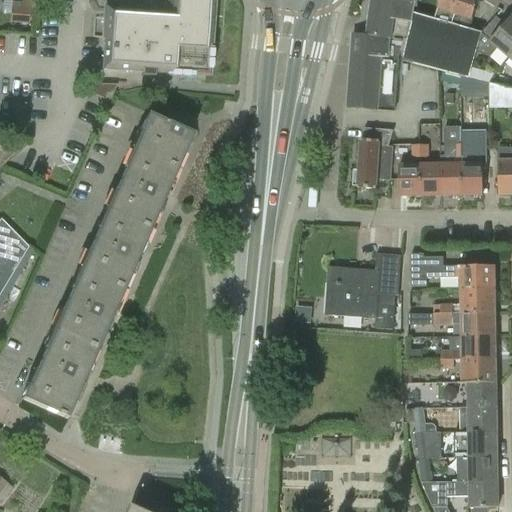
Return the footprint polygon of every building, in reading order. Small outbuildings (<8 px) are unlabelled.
[(34,11),(34,0),(20,0),(20,11),(11,10),(10,25),(28,26),(28,11),(34,11)] [(152,9),(149,12),(145,11),(141,10),(122,9),(121,10),(106,9),(106,18),(103,18),(102,40),(104,39),(102,69),(142,71),(141,77),(154,78),(153,75),(210,78),(212,48),(210,48),(212,0),(162,0),(161,1),(159,0),(153,0),(152,1),(151,2),(151,3),(151,4),(150,5),(151,7),(151,9),(152,9)] [(403,63),(403,61),(413,24),(416,14),(417,0),(373,0),(371,37),(354,36),(351,62),(348,108),(395,111),(400,63),(403,63)] [(468,79),(476,53),(481,35),(469,31),(478,0),(440,0),(435,20),(416,14),(413,24),(403,61),(468,79)] [(508,59),(511,54),(511,18),(506,25),(497,16),(481,35),(476,53),(490,57),(497,49),(508,59)] [(89,94),(109,102),(116,86),(90,84),(89,94)] [(511,90),(488,84),(489,110),(511,109),(511,90)] [(132,147),(177,167),(192,134),(146,114),(132,147)] [(377,181),(386,181),(391,182),(394,148),(389,148),(393,137),(393,132),(370,130),(369,141),(361,140),(358,172),(355,172),(354,186),(356,186),(357,189),(376,190),(377,181)] [(441,165),(441,196),(461,196),(460,145),(460,131),(444,132),(445,145),(448,145),(449,157),(440,158),(441,165)] [(0,153),(12,143),(0,141),(0,153)] [(12,143),(0,153),(0,168),(29,144),(12,143)] [(472,145),(460,145),(461,196),(482,196),(482,164),(472,164),(472,145)] [(104,210),(150,230),(177,167),(132,147),(104,210)] [(420,160),(419,148),(411,149),(412,161),(420,160)] [(419,148),(420,160),(428,160),(427,148),(419,148)] [(511,195),(511,161),(509,162),(509,149),(498,149),(499,196),(511,195)] [(399,197),(420,196),(420,165),(399,165),(399,197)] [(420,196),(441,196),(441,165),(420,165),(420,196)] [(76,273),(122,293),(150,230),(104,210),(76,273)] [(0,293),(28,247),(1,219),(0,220),(0,293)] [(395,295),(399,295),(401,255),(378,253),(376,271),(328,269),(325,317),(375,319),(375,329),(393,330),(395,295)] [(461,291),(495,290),(494,267),(443,268),(443,258),(423,258),(423,255),(411,255),(411,287),(423,287),(423,280),(460,280),(461,291)] [(49,336),(94,356),(122,293),(76,273),(49,336)] [(461,291),(461,315),(495,315),(495,290),(461,291)] [(440,307),(440,316),(453,315),(453,307),(440,307)] [(453,315),(440,316),(440,324),(454,324),(453,315)] [(495,315),(461,315),(461,338),(495,337),(495,315)] [(94,356),(49,336),(21,399),(67,419),(94,356)] [(441,361),(454,361),(462,361),(496,361),(495,337),(461,338),(461,353),(441,353),(441,361)] [(454,370),(454,361),(441,361),(441,370),(454,370)] [(496,361),(462,361),(462,384),(468,384),(496,384),(496,361)] [(496,408),(496,384),(468,384),(468,409),(496,408)] [(414,423),(425,422),(423,408),(412,410),(414,423)] [(460,409),(461,434),(497,434),(496,408),(468,409),(460,409)] [(427,439),(425,422),(414,423),(416,440),(427,439)] [(457,458),(497,458),(497,434),(461,434),(455,434),(455,459),(457,458)] [(427,439),(416,440),(418,457),(429,456),(427,439)] [(431,472),(429,456),(418,457),(420,474),(431,472)] [(497,483),(497,458),(457,458),(457,484),(469,484),(497,483)] [(432,483),(431,472),(420,474),(422,484),(433,508),(447,507),(447,499),(469,498),(470,509),(473,509),(473,511),(489,511),(489,509),(498,509),(497,483),(469,484),(457,484),(447,485),(447,483),(432,483)]
